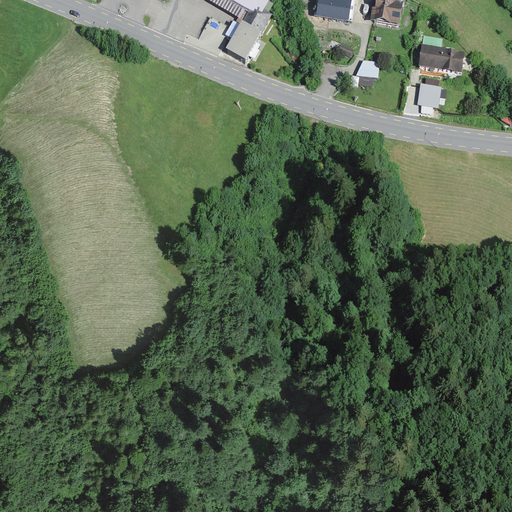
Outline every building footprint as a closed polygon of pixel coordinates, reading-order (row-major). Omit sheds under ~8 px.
[(238,0),(219,0),(234,8),(238,0)] [(240,29),(240,30),(257,40),(269,21),(259,15),(265,5),(256,0),(238,0),(234,8),(248,16),(240,29)] [(350,0),(320,0),(318,16),(333,19),(333,16),(347,19),(350,0)] [(373,0),(369,23),(371,23),(373,23),(396,27),(399,9),(392,8),(393,0),(373,0)] [(240,30),(226,54),(243,64),(257,40),(240,30)] [(454,74),(459,75),(462,57),(457,57),(451,56),(452,52),(445,51),(444,55),(439,54),(440,43),(422,40),(418,69),(454,74)] [(339,52),(353,54),(355,44),(341,41),(339,52)] [(380,66),(363,64),(357,78),(378,81),(380,66)] [(439,112),(443,90),(422,86),(418,108),(439,112)]
